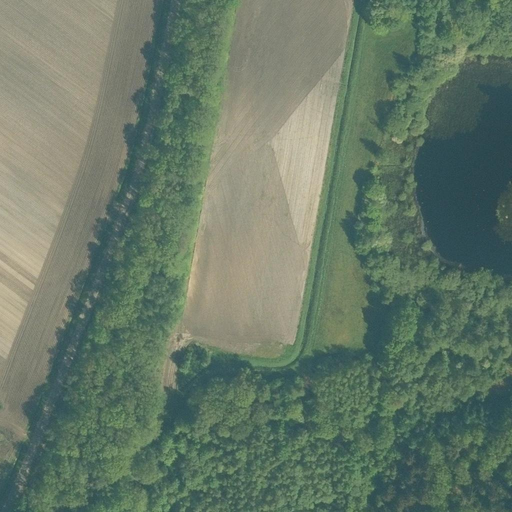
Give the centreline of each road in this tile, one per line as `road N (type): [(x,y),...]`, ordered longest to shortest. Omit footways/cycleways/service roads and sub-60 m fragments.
road 1 (unclassified): [(4,511),(134,186),(176,0)]
road 2 (track): [(368,511),(377,456),(371,436),(289,410),(171,400)]
road 3 (track): [(171,400),(54,511)]
